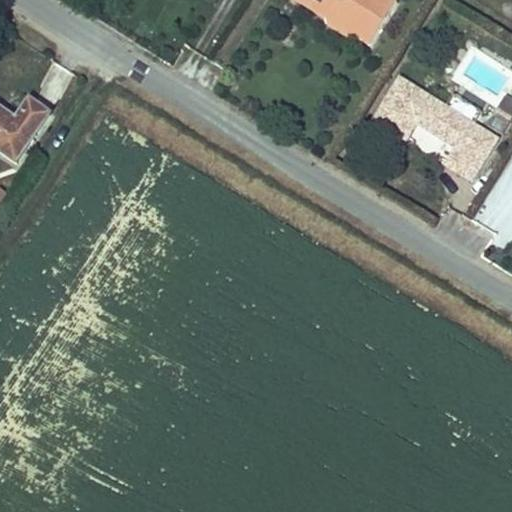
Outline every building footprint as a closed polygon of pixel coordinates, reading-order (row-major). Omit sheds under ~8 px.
[(291,0),(309,11),(316,0),(291,0)] [(325,21),(326,28),(348,42),(349,38),(368,49),(395,7),(384,0),(316,0),(309,11),(325,21)] [(349,38),(348,42),(365,53),(368,49),(349,38)] [(493,140),(398,79),(371,119),(403,140),(413,124),(453,148),(443,166),(469,180),(493,140)] [(500,134),(511,116),(511,105),(504,100),(487,126),(500,134)] [(0,159),(16,171),(53,117),(32,103),(20,120),(0,105),(0,159)] [(511,187),(501,182),(492,202),(511,211),(511,187)] [(0,191),(0,214),(10,198),(0,191)]
